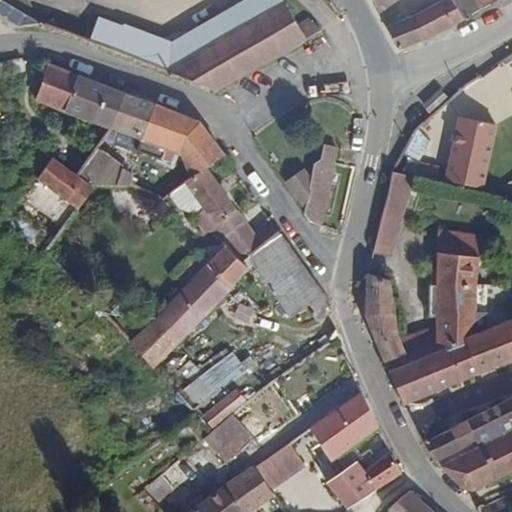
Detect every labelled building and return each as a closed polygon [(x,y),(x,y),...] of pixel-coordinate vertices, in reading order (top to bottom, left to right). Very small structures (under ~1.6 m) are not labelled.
[(191,51),(287,1),(286,0),(239,0),(164,40),(191,51)] [(372,0),(380,14),(401,0),(372,0)] [(468,19),(453,0),(443,0),(387,28),(400,53),(468,19)] [(502,0),(453,0),(468,19),(502,0)] [(86,41),(100,16),(75,1),(39,22),(86,41)] [(217,90),(326,31),(314,21),(301,26),(287,1),(191,51),(158,68),(217,90)] [(191,51),(164,40),(100,16),(86,41),(158,68),(191,51)] [(109,127),(125,93),(49,63),(32,99),(102,127),(92,141),(98,145),(109,127)] [(222,156),(202,128),(196,121),(125,93),(109,127),(176,156),(187,182),(204,169),(222,156)] [(483,190),(497,125),(461,117),(446,181),(483,190)] [(355,162),(352,147),(336,151),(338,165),(355,162)] [(407,175),(415,161),(402,154),(392,171),(407,175)] [(67,200),(83,179),(78,175),(89,159),(83,155),(72,171),(51,157),(37,179),(67,200)] [(322,227),(338,165),(326,160),(317,166),(313,178),(305,209),(304,212),(311,223),(322,227)] [(305,209),(313,178),(306,167),(285,180),(305,209)] [(237,212),(204,169),(187,182),(165,199),(177,214),(197,219),(193,222),(206,238),(216,231),(237,212)] [(386,264),(407,175),(392,171),(372,262),(386,264)] [(64,227),(86,197),(93,186),(83,179),(67,200),(37,179),(25,198),(64,227)] [(260,244),(248,228),(237,212),(216,231),(229,248),(232,251),(244,242),(252,251),(260,244)] [(260,244),(277,230),(266,215),(248,228),(260,244)] [(322,290),(277,230),(260,244),(252,251),(244,242),(232,251),(229,248),(207,269),(229,294),(249,274),(247,270),(239,260),(246,255),(254,265),(291,313),(322,290)] [(482,260),(484,240),(445,239),(444,261),(482,260)] [(254,265),(246,255),(239,260),(247,270),(254,265)] [(480,339),(482,260),(444,261),(442,333),(441,355),(480,339)] [(178,344),(229,294),(207,269),(156,318),(178,344)] [(390,312),(392,302),(391,286),(368,275),(363,311),(390,375),(411,367),(407,354),(404,347),(390,312)] [(144,329),(116,297),(100,310),(128,342),(144,329)] [(511,369),(511,325),(480,339),(441,355),(411,367),(390,375),(404,409),(414,409),(477,384),(511,369)] [(441,355),(442,333),(404,347),(407,354),(411,367),(441,355)] [(481,397),(511,384),(511,369),(477,384),(481,397)] [(188,412),(200,402),(188,389),(177,398),(188,412)] [(330,462),(378,427),(361,393),(308,431),(330,462)] [(511,436),(511,405),(426,444),(435,459),(443,471),(511,436)] [(476,493),(511,474),(511,436),(443,471),(462,491),(476,493)] [(345,511),(401,474),(390,453),(375,462),(368,452),(331,478),(329,485),(345,511)] [(163,487),(179,474),(176,469),(159,482),(163,487)] [(249,511),(274,493),(256,470),(227,492),(243,511),(249,511)] [(243,511),(227,492),(199,511),(243,511)] [(430,511),(413,496),(391,511),(430,511)]
